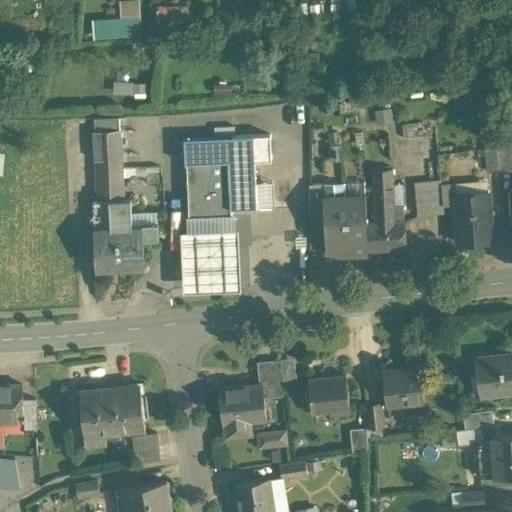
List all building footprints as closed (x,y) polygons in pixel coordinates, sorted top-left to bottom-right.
[(121,0),(123,13),(143,12),(141,0),(121,0)] [(116,80),(116,90),(147,90),(147,80),(116,80)] [(120,117),(94,118),(95,130),(121,129),(120,117)] [(121,129),(95,130),(95,140),(121,139),(121,129)] [(234,135),(184,137),(185,162),(187,162),(187,160),(230,158),(235,158),(234,135)] [(121,139),(95,140),(98,199),(124,198),(121,139)] [(511,142),(497,145),(497,146),(499,169),(511,167),(511,142)] [(497,146),(485,147),(487,170),(499,169),(497,146)] [(235,158),(230,158),(232,207),(257,206),(255,157),(235,158)] [(230,158),(187,160),(187,162),(190,218),(230,216),(232,216),(232,207),(230,158)] [(393,167),(363,169),(365,194),(364,195),(365,214),(366,214),(375,213),(376,221),(405,220),(405,209),(394,210),(393,167)] [(441,178),(415,181),(418,214),(444,211),(444,202),(442,185),(441,178)] [(325,182),(310,183),(310,219),(326,218),(325,196),(326,196),(325,182)] [(454,184),(442,185),(444,202),(456,201),(455,192),(454,184)] [(489,189),(455,192),(456,201),(459,242),(493,239),(489,189)] [(364,195),(345,196),(348,251),(368,250),(367,221),(366,214),(365,214),(364,195)] [(326,196),(325,196),(326,218),(328,252),(348,251),(345,196),(326,196)] [(98,199),(93,199),(95,227),(112,227),(112,210),(132,210),(132,198),(124,198),(98,199)] [(132,210),(112,210),(112,227),(95,227),(97,268),(145,265),(144,239),(143,225),(141,225),(133,226),(132,210)] [(233,287),(230,216),(190,218),(193,289),(233,287)] [(376,221),(367,221),(368,250),(406,247),(405,220),(376,221)] [(158,222),(141,223),(141,225),(143,225),(144,239),(159,238),(158,222)] [(511,353),(478,357),(478,356),(477,356),(481,393),(482,393),(482,392),(507,389),(505,376),(511,374),(511,353)] [(278,359),(258,360),(260,382),(264,382),(265,397),(283,395),(278,359)] [(422,365),(384,369),(388,404),(389,404),(390,416),(409,414),(407,402),(425,400),(422,365)] [(347,373),(309,377),(313,411),(326,410),(326,413),(331,413),(332,422),(352,420),(347,373)] [(260,382),(220,387),(224,423),(225,422),(226,435),(253,432),(251,420),(268,418),(265,397),(264,382),(260,382)] [(23,383),(0,383),(0,418),(22,419),(23,419),(23,397),(23,383)] [(141,383),(80,390),(86,445),(107,443),(106,431),(146,427),(141,383)] [(38,429),(36,397),(23,397),(23,419),(22,419),(22,429),(38,429)] [(382,402),(367,403),(370,427),(384,425),(382,402)] [(466,427),(492,424),(490,412),(465,415),(466,427)] [(22,419),(0,418),(0,445),(4,446),(4,429),(22,429),(22,419)] [(291,425),(269,427),(269,420),(259,420),(260,445),(292,443),(291,425)] [(458,447),(494,443),(492,424),(455,429),(458,447)] [(371,446),(370,425),(354,426),(355,447),(371,446)] [(158,432),(134,436),(137,462),(161,458),(158,432)] [(511,433),(494,434),(496,458),(484,459),(485,474),(497,473),(497,475),(511,473),(511,433)] [(16,457),(0,456),(0,485),(21,488),(16,457)] [(306,459),(280,463),(283,477),(308,473),(306,459)] [(276,511),(270,476),(236,482),(241,511),(276,511)] [(99,480),(77,483),(79,497),(101,493),(99,480)] [(170,511),(166,480),(119,487),(122,507),(134,505),(134,511),(170,511)] [(484,490),(463,491),(464,505),(486,503),(484,490)] [(511,511),(511,501),(498,503),(498,506),(498,511),(511,511)] [(322,511),(321,503),(298,507),(299,511),(322,511)]
